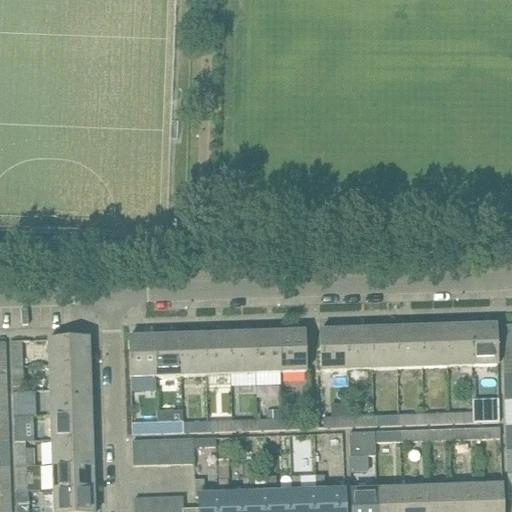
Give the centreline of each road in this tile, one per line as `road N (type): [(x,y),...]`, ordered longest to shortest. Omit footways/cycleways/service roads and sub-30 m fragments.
road 1 (residential): [(110,293),(511,280)]
road 2 (residential): [(116,511),(110,293)]
